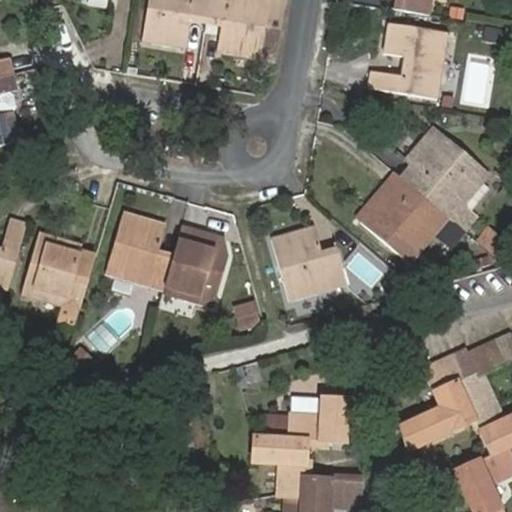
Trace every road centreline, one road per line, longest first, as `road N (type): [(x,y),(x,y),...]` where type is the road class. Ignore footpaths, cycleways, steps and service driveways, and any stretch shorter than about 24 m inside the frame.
road 1 (residential): [(244,173),(222,181),(107,158),(88,145),(86,126),(102,102),(130,96),(239,122)]
road 2 (residential): [(378,511),(376,363),(422,315)]
road 3 (residential): [(308,0),(296,74),(276,120)]
